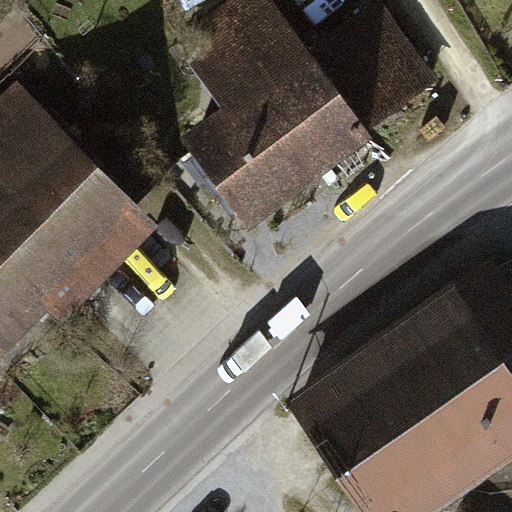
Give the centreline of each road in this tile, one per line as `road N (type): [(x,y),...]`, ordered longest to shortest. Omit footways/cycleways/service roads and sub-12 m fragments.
road 1 (secondary): [(511,156),(377,257),(104,511)]
road 2 (unknown): [(425,0),(511,143)]
